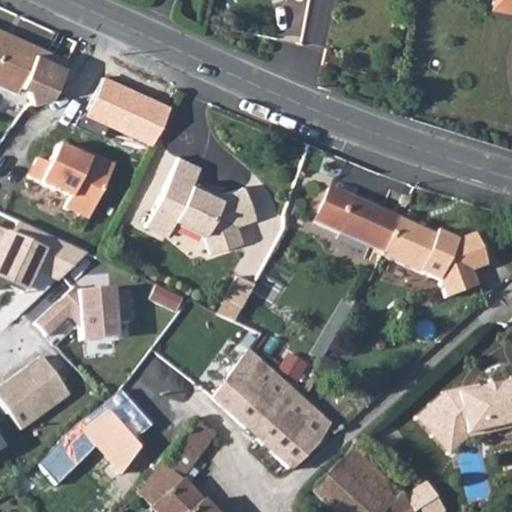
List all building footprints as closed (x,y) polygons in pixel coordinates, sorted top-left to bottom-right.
[(66,59),(0,28),(0,102),(5,105),(17,85),(25,89),(29,104),(47,98),(66,59)] [(72,152),(55,144),(46,163),(35,158),(26,177),(67,197),(62,208),(86,219),(101,187),(94,183),(105,162),(88,154),(86,158),(72,152)] [(88,154),(75,147),(72,152),(86,158),(88,154)] [(197,168),(175,158),(142,228),(164,238),(171,222),(200,236),(207,255),(239,244),(233,227),(252,220),(241,188),(219,196),(217,199),(204,193),(206,190),(190,182),(197,168)] [(101,187),(112,165),(105,162),(94,183),(101,187)] [(311,221),(382,253),(397,219),(326,187),(311,221)] [(397,219),(382,253),(381,256),(436,281),(442,297),(473,286),(468,270),(484,264),(472,233),(455,239),(435,230),(430,241),(413,233),(415,227),(397,219)] [(85,253),(16,221),(9,236),(0,232),(0,288),(5,287),(11,284),(22,289),(31,269),(56,280),(85,253)] [(413,233),(430,241),(433,234),(415,227),(413,233)] [(220,298),(237,307),(249,284),(233,275),(220,298)] [(22,289),(11,284),(5,287),(20,294),(22,289)] [(71,287),(32,324),(44,336),(66,316),(68,318),(76,318),(78,341),(114,338),(113,324),(128,322),(126,292),(110,294),(110,289),(75,291),(71,287)] [(237,307),(220,298),(212,313),(229,321),(237,307)] [(208,397),(289,470),(314,444),(327,426),(245,352),(244,350),(240,354),(237,359),(208,397)] [(67,395),(39,356),(0,384),(0,404),(18,430),(67,395)] [(451,392),(422,419),(449,447),(464,433),(511,421),(511,377),(476,386),(451,392)] [(451,392),(476,386),(475,383),(442,391),(415,416),(449,453),(467,436),(511,424),(511,421),(464,433),(449,447),(422,419),(451,392)] [(137,448),(105,411),(80,429),(104,457),(119,474),(137,448)] [(213,432),(193,418),(137,494),(154,511),(209,511),(203,505),(191,491),(185,485),(179,478),(189,466),(213,432)] [(411,511),(406,504),(401,498),(396,492),(385,479),(350,448),(334,463),(315,483),(312,492),(333,511),(411,511)] [(179,478),(185,485),(196,471),(189,466),(179,478)] [(422,482),(401,498),(406,504),(411,511),(413,511),(417,509),(433,496),(422,482)] [(433,496),(417,509),(419,511),(437,511),(442,508),(433,496)]
